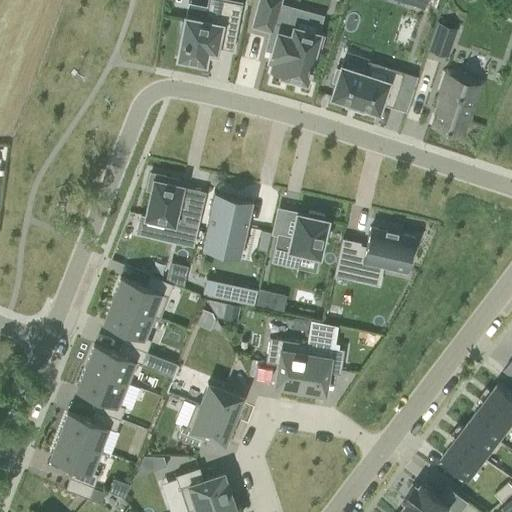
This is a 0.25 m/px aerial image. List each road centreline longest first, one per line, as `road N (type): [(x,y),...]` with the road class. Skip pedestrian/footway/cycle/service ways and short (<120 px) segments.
road 1 (residential): [(511,189),(163,85),(140,104),(50,346)]
road 2 (residential): [(376,455),(333,417),(263,409),(242,459),(266,511)]
road 3 (residential): [(376,455),(511,281)]
road 4 (residential): [(50,346),(0,468)]
road 5 (unknown): [(284,116),(251,243)]
